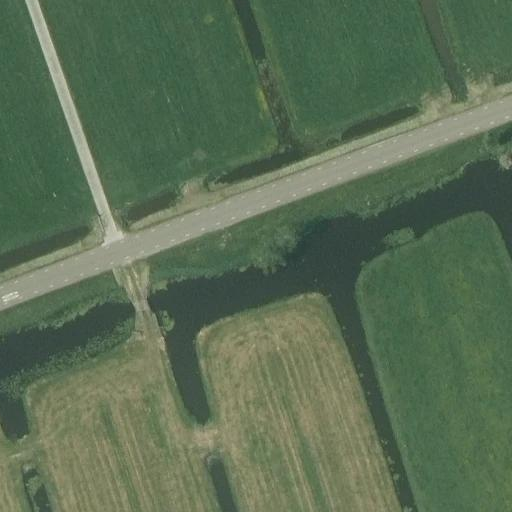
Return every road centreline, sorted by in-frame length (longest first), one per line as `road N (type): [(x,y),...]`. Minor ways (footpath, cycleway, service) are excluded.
road 1 (unclassified): [(0,299),(511,107)]
road 2 (track): [(118,254),(29,0)]
